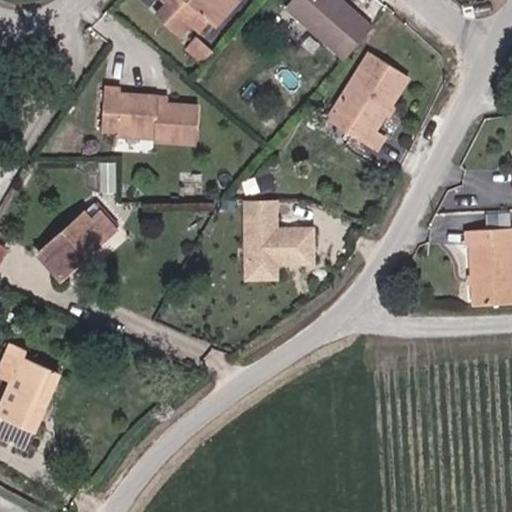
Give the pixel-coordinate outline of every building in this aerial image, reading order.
[(224,15),(236,0),(160,0),(190,27),(201,15),(208,21),(218,10),(224,15)] [(373,27),(341,0),(290,0),(285,7),(344,59),(373,27)] [(214,26),(224,15),(218,10),(208,21),(214,26)] [(197,33),(208,21),(201,15),(190,27),(197,33)] [(213,52),(196,37),(190,43),(208,58),(213,52)] [(375,130),(408,76),(370,52),(336,105),(355,118),(346,132),(377,151),(387,137),(375,130)] [(196,144),(198,106),(167,104),(158,104),(158,96),(120,94),(121,89),(104,88),(101,131),(118,132),(153,135),(153,140),(196,144)] [(346,132),(355,118),(336,105),(327,119),(346,132)] [(153,140),(153,135),(118,132),(117,137),(153,140)] [(256,191),(252,180),(244,183),(248,194),(256,191)] [(280,197),(245,197),(245,279),(281,279),(281,264),(317,264),(317,224),(280,224),(280,197)] [(60,279),(115,230),(93,205),(39,254),(60,279)] [(349,231),(353,219),(342,215),(338,228),(349,231)] [(511,303),(511,227),(469,231),(473,306),(511,303)] [(0,417),(33,432),(59,372),(22,357),(25,349),(11,343),(0,368),(0,375),(12,381),(0,408),(0,417)]
